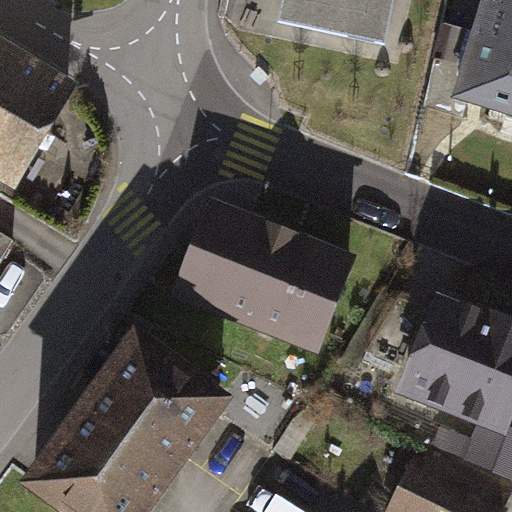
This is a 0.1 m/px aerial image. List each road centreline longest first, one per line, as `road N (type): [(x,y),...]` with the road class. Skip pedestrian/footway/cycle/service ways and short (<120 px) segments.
road 1 (residential): [(511,234),(174,99)]
road 2 (residential): [(0,413),(135,221),(174,99)]
road 3 (residential): [(174,99),(7,0)]
